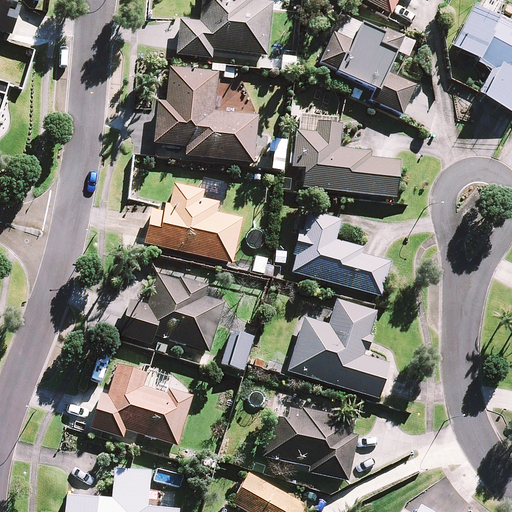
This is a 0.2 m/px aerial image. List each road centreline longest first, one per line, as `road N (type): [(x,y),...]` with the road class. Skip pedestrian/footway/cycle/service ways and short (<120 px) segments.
road 1 (residential): [(93,0),(66,238)]
road 2 (residential): [(511,482),(484,457),(461,392),(467,268)]
road 3 (residential): [(467,268),(452,223),(455,180),(469,173),(503,178),(509,218),(490,245)]
road 4 (residential): [(66,238),(0,432)]
